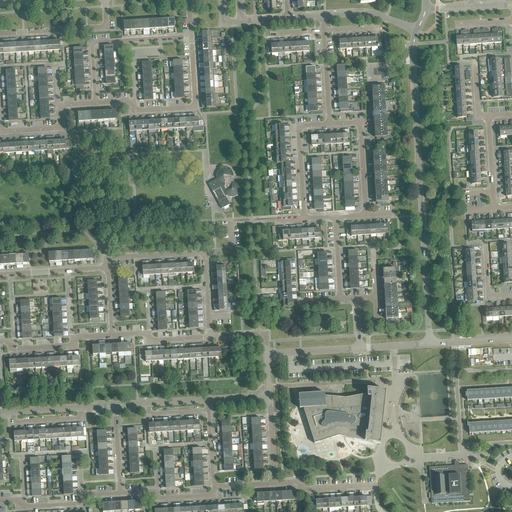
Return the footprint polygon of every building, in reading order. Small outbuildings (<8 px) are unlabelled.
[(370,34),(370,39),(371,39),(371,47),(377,47),(378,47),(378,46),(381,46),(381,38),(377,38),(373,38),(372,33),(370,34)] [(137,69),(142,69),(151,68),(151,62),(151,60),(147,60),(147,62),(142,62),(142,63),(142,67),(137,67),(137,69)] [(454,68),(455,74),(463,73),(463,67),(459,67),(459,64),(453,64),(453,67),(454,67),(454,68)] [(84,79),(75,80),(76,86),(75,86),(76,86),(76,89),(83,89),(83,86),(85,86),(85,85),(84,85),(84,81),(89,81),(89,79),(84,79)] [(372,87),(372,92),(383,91),(383,87),(384,86),(384,84),(374,84),(374,87),(372,87)] [(191,114),(192,119),(192,127),(199,127),(202,127),(202,121),(199,121),(198,118),(194,119),(194,114),(191,114)] [(386,131),(375,132),(375,137),(376,137),(376,140),(391,139),(391,136),(387,137),(387,136),(386,136),(386,131)] [(59,136),(59,141),(59,150),(66,149),(66,150),(69,149),(69,143),(66,144),(65,140),(65,141),(61,141),(61,136),(59,136)] [(237,184),(236,184),(236,183),(235,183),(234,183),(233,182),(232,182),(231,182),(231,176),(231,175),(231,174),(231,173),(230,173),(230,172),(230,171),(229,171),(228,170),(227,169),(226,169),(225,169),(224,168),(223,169),(222,169),(221,169),(220,169),(219,170),(218,171),(217,172),(217,173),(217,174),(216,175),(216,177),(216,178),(217,179),(216,180),(208,184),(213,192),(214,191),(216,196),(217,195),(218,196),(217,197),(218,200),(218,201),(217,200),(222,209),(230,204),(225,197),(226,196),(227,195),(228,196),(229,197),(230,197),(231,197),(232,197),(233,197),(234,197),(235,196),(236,196),(237,195),(238,194),(239,193),(239,192),(239,191),(239,190),(239,189),(239,188),(239,187),(238,186),(238,185),(237,185),(237,184)] [(386,196),(376,197),(376,202),(377,202),(377,205),(382,204),(382,202),(387,202),(388,201),(387,201),(386,196)] [(292,200),(280,201),(280,211),(293,210),(293,207),(292,207),(292,202),(297,202),(297,200),(292,200)] [(382,220),(382,225),(383,234),(389,233),(389,234),(389,233),(392,233),(392,226),(389,226),(389,224),(388,224),(388,225),(384,225),(384,220),(382,220)] [(357,227),(353,227),(352,222),(346,222),(347,230),(350,230),(351,233),(351,236),(357,235),(357,227)] [(289,231),(288,231),(284,231),(284,226),(278,227),(279,240),(289,240),(289,231)] [(465,251),(465,257),(474,257),(474,250),(474,247),(466,247),(466,250),(465,251)] [(186,259),(186,264),(187,273),(193,272),(194,275),(197,275),(196,267),(193,267),(193,263),(188,264),(188,259),(186,259)] [(281,262),(281,269),(290,268),(289,264),(294,264),(294,259),(286,259),(286,262),(280,262),(281,262)] [(292,300),(283,300),(283,306),(283,310),(293,310),(292,306),(292,302),(297,301),(297,299),(292,299),(292,300)] [(492,317),(491,309),(485,309),(482,309),(482,318),(486,318),(492,317)] [(324,396),(324,393),(299,394),(299,408),(303,408),(314,444),(338,436),(380,444),(386,391),(367,389),(367,394),(346,398),(324,396)] [(431,504),(469,501),(467,465),(458,465),(458,462),(454,463),(454,466),(429,467),(431,504)] [(294,491),(288,492),(289,500),(295,500),(295,501),(299,501),(299,496),(295,496),(295,491),(294,491)] [(359,492),(359,497),(360,497),(360,506),(366,505),(366,506),(369,506),(369,500),(366,501),(366,496),(366,497),(362,497),(361,492),(359,492)]
